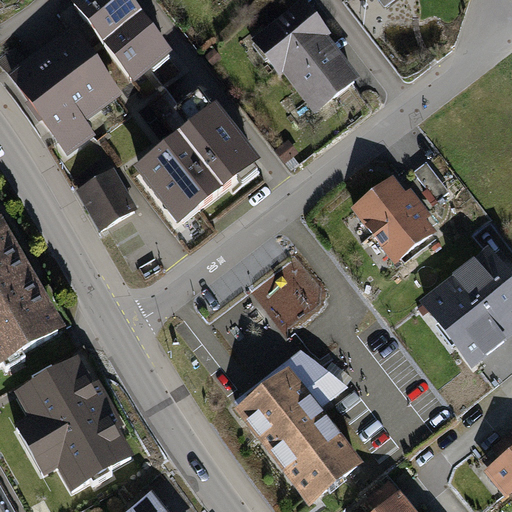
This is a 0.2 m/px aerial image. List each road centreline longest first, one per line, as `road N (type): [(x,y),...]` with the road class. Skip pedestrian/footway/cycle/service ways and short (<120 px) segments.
road 1 (residential): [(117,335),(511,38)]
road 2 (tertiary): [(0,136),(117,335)]
road 3 (tertiary): [(117,335),(229,511)]
